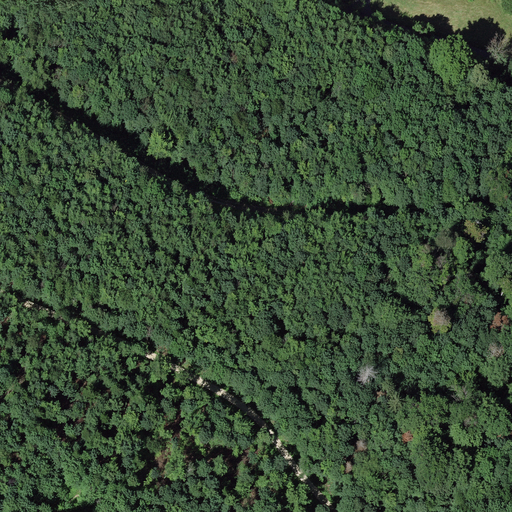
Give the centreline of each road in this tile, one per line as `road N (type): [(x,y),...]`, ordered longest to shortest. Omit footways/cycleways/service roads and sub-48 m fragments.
road 1 (track): [(0,191),(206,223),(430,217),(511,204)]
road 2 (track): [(0,293),(99,331),(227,396),(338,511)]
road 3 (track): [(0,77),(216,199),(322,215)]
road 4 (track): [(511,61),(425,43),(377,20),(363,0)]
road 5 (track): [(75,511),(51,462),(0,420)]
